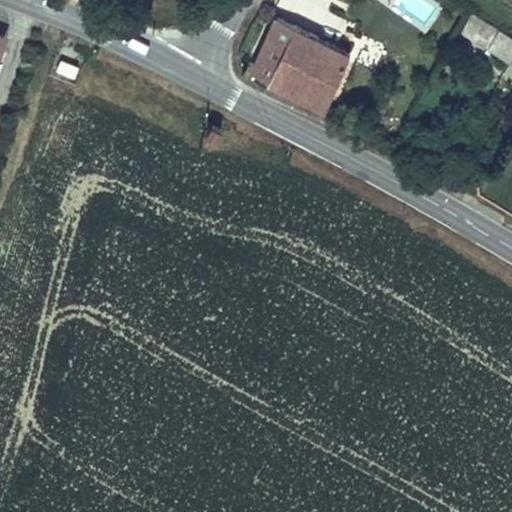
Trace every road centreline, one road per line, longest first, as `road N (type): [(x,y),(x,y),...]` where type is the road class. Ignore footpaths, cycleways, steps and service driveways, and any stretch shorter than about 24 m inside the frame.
road 1 (tertiary): [(194,75),(511,250)]
road 2 (tertiary): [(21,0),(194,75)]
